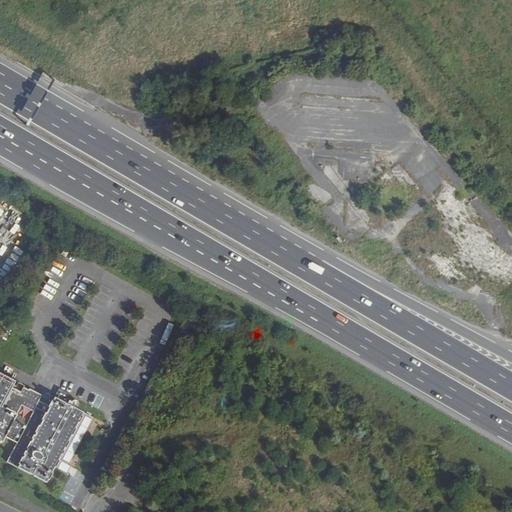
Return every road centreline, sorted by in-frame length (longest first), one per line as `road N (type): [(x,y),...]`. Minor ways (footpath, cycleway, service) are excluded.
road 1 (trunk): [(0,135),(511,425)]
road 2 (trunk): [(305,265),(0,87)]
road 3 (trunk): [(511,385),(305,265)]
road 4 (trunk): [(511,359),(332,260),(305,265)]
